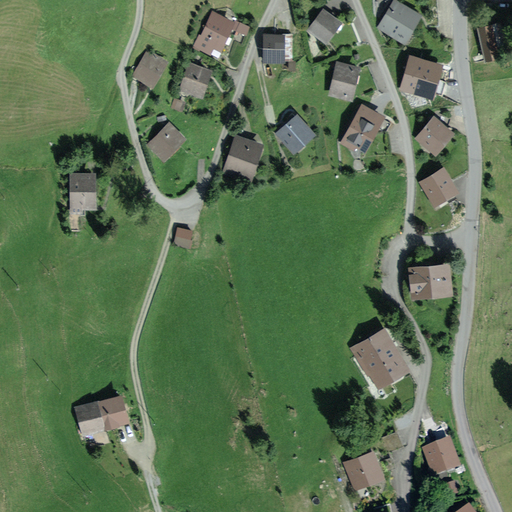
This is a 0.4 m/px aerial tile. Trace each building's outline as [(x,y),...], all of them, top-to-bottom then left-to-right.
[(438,25),(436,0),(421,0),(423,26),(438,25)] [(417,16),(396,3),(383,26),(404,39),(417,16)] [(337,23),(320,11),(315,18),(318,21),(311,31),(318,36),(320,34),(326,38),(337,23)] [(216,13),(212,12),(208,20),(211,21),(203,38),(200,37),(198,42),(196,42),(193,48),(204,53),(206,49),(216,53),(230,23),(215,16),(216,13)] [(360,43),(352,23),(348,25),(344,33),(349,47),(360,43)] [(243,43),(249,26),(241,24),(236,40),(243,43)] [(491,27),(480,29),(487,60),(498,57),(491,27)] [(283,36),(263,36),(263,59),(283,60),(283,36)] [(163,62),(146,52),(134,73),(151,83),(163,62)] [(203,57),(196,53),(184,87),(201,93),(208,72),(197,68),(198,63),(201,64),(203,57)] [(379,90),(369,64),(358,68),(369,94),(379,90)] [(356,69),(339,65),(336,78),(353,82),(356,69)] [(353,82),(336,78),(333,92),(350,96),(353,82)] [(364,108),(347,137),(364,146),(380,117),(364,108)] [(285,130),(280,133),(294,148),(310,133),(293,114),(280,125),(285,130)] [(450,118),(441,114),(428,117),(430,127),(421,138),(436,150),(450,133),(441,126),(442,124),(447,126),(450,118)] [(182,138),(169,125),(151,144),(157,150),(159,148),(166,155),(182,138)] [(253,162),(258,150),(248,147),(250,143),(237,139),(232,155),(253,162)] [(249,174),(253,162),(232,155),(227,171),(239,175),(240,171),(249,174)] [(443,171),(425,182),(436,201),(437,201),(441,208),(454,200),(449,193),(454,190),(443,171)] [(91,177),(69,177),(69,187),(73,187),(73,204),(72,204),(72,212),(81,212),(81,204),(92,204),(91,177)] [(193,231),(177,228),(173,243),(189,247),(193,231)] [(414,270),(416,294),(448,290),(446,267),(414,270)] [(382,286),(381,278),(366,279),(367,286),(382,286)] [(382,293),(382,286),(367,286),(367,294),(382,293)] [(383,301),(382,293),(367,294),(368,302),(383,301)] [(369,359),(382,381),(402,369),(381,333),(355,348),(363,363),(369,359)] [(124,420),(117,396),(98,402),(99,404),(85,408),(84,405),(75,407),(82,431),(105,424),(105,425),(124,420)] [(395,432),(380,438),(386,453),(402,447),(395,432)] [(428,451),(436,471),(455,464),(447,444),(428,451)] [(349,464),(357,484),(380,475),(380,474),(394,468),(390,458),(375,464),(371,455),(349,464)] [(454,484),(445,486),(448,495),(457,492),(454,484)]
